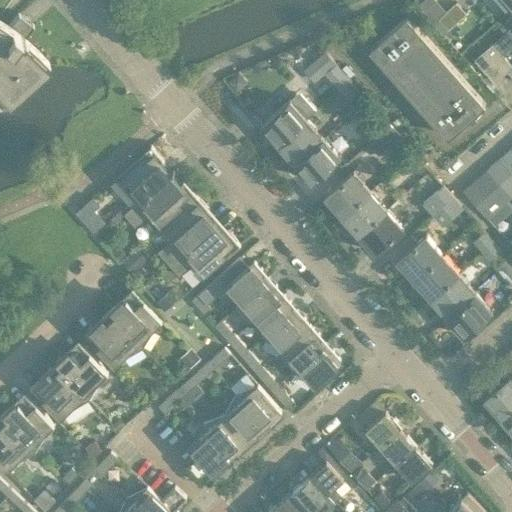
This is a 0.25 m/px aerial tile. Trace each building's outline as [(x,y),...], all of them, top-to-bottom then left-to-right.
[(447,28),(465,12),(456,1),(438,17),(447,28)] [(0,98),(44,60),(32,48),(21,38),(33,24),(18,12),(7,27),(0,22),(0,98)] [(485,102),(419,28),(407,14),(370,47),(412,94),(406,99),(413,107),(419,102),(448,135),(485,102)] [(464,30),(452,40),(461,51),(473,40),(464,30)] [(503,73),(511,65),(511,64),(493,43),(484,51),(503,73)] [(325,51),(305,69),(314,80),(326,70),(340,85),(349,77),(335,62),(325,51)] [(495,81),(503,73),(484,51),(475,58),(495,81)] [(238,71),(227,80),(237,91),(242,85),(243,77),(238,71)] [(362,88),(361,89),(349,77),(340,85),(338,88),(349,100),(348,100),(357,109),(370,97),(362,88)] [(316,108),(307,98),(296,92),(290,97),(261,123),(278,142),(307,116),(316,108)] [(369,142),(390,124),(379,112),(359,131),(369,142)] [(295,160),(324,135),(307,116),(278,142),(295,160)] [(379,153),(400,135),(390,124),(369,142),(379,153)] [(311,179),(340,154),(324,135),(295,160),(311,179)] [(161,161),(164,158),(151,143),(114,177),(136,201),(137,202),(171,171),(161,161)] [(511,170),(511,149),(510,148),(500,157),(511,170)] [(421,160),(413,150),(402,159),(411,169),(421,160)] [(507,186),(511,182),(511,170),(500,157),(490,166),(507,186)] [(341,213),(371,188),(354,169),(325,195),(341,213)] [(183,179),(180,182),(171,171),(137,202),(136,201),(124,212),(135,225),(147,214),(159,227),(196,194),(183,179)] [(492,200),(502,191),(485,171),(474,180),(492,200)] [(481,209),(492,200),(474,180),(464,189),(481,209)] [(443,206),(454,196),(443,184),(433,194),(443,206)] [(358,233),(387,207),(371,188),(341,213),(358,233)] [(488,217),(509,198),(502,191),(492,200),(481,209),(488,217)] [(205,210),(208,208),(196,194),(159,227),(170,239),(157,250),(168,262),(215,221),(205,210)] [(93,195),(77,211),(85,220),(101,203),(93,195)] [(452,216),(463,206),(454,196),(443,206),(452,216)] [(375,251),(404,225),(387,207),(358,233),(375,251)] [(227,229),(224,232),(215,221),(168,262),(179,275),(192,264),(203,277),(240,244),(227,229)] [(482,250),(493,241),(483,230),(472,240),(482,250)] [(414,277),(443,251),(426,233),(397,258),(414,277)] [(491,261),(502,251),(493,241),(482,250),(491,261)] [(111,251),(120,261),(126,255),(117,245),(111,251)] [(430,296),(459,270),(443,251),(414,277),(430,296)] [(132,253),(123,261),(132,272),(141,264),(132,253)] [(248,264),(240,255),(192,298),(204,311),(211,305),(207,302),(228,284),(242,300),(269,276),(254,259),(248,264)] [(511,284),(511,262),(508,258),(497,267),(511,284)] [(447,314),(476,289),(459,270),(430,296),(447,314)] [(256,316),(283,292),(269,276),(242,300),(236,305),(251,321),(256,316)] [(154,326),(162,318),(132,287),(108,310),(143,346),(154,328),(155,327),(154,326)] [(464,333),(493,308),(476,289),(447,314),(464,333)] [(171,290),(157,302),(164,310),(177,298),(171,290)] [(265,337),(298,308),(283,292),(256,316),(264,337),(265,337)] [(285,348),(312,324),(298,308),(265,337),(265,338),(285,348)] [(143,347),(143,346),(108,310),(84,333),(114,365),(122,357),(123,358),(124,357),(142,346),(143,347)] [(225,335),(231,329),(221,318),(215,323),(225,335)] [(293,370),(326,341),(312,324),(285,348),(293,369),(293,370)] [(239,351),(246,345),(236,334),(229,340),(239,351)] [(100,378),(108,370),(78,339),(54,362),(89,398),(100,380),(101,379),(100,378)] [(314,381),(341,358),(326,341),(293,370),(294,370),(313,381),(314,381)] [(218,363),(230,352),(225,346),(213,356),(218,363)] [(189,367),(199,358),(191,349),(181,358),(189,367)] [(253,367),(260,362),(250,350),(243,356),(253,367)] [(202,377),(213,367),(208,360),(196,370),(202,377)] [(88,399),(89,398),(54,362),(30,385),(60,417),(68,409),(69,410),(70,409),(88,399)] [(268,384),(274,378),(264,366),(258,372),(268,384)] [(502,415),(511,405),(511,372),(501,382),(498,378),(483,391),(486,395),(485,396),(502,415)] [(186,391),(198,380),(192,374),(180,385),(186,391)] [(265,425),(281,410),(258,383),(257,384),(236,392),(235,392),(265,425)] [(282,400),(289,394),(279,383),(272,388),(282,400)] [(170,406),(182,396),(175,389),(164,399),(170,406)] [(46,430),(54,422),(24,391),(0,414),(35,450),(46,432),(47,431),(46,430)] [(248,439),(265,425),(235,392),(235,393),(225,412),(248,439)] [(511,427),(511,405),(502,415),(511,427)] [(381,444),(401,426),(386,409),(365,426),(381,444)] [(232,454),(248,439),(225,412),(204,421),(204,420),(203,421),(232,454)] [(34,451),(35,450),(0,414),(0,462),(6,469),(14,461),(15,462),(16,461),(34,451)] [(119,417),(113,423),(119,429),(125,423),(119,417)] [(201,481),(232,454),(203,421),(192,441),(191,441),(199,450),(185,463),(201,481)] [(396,461),(417,444),(401,426),(381,444),(396,461)] [(351,470),(362,461),(339,436),(328,445),(351,470)] [(96,439),(85,446),(91,454),(101,448),(96,439)] [(412,479),(432,461),(417,444),(396,461),(412,479)] [(355,481),(330,454),(322,445),(318,449),(325,458),(309,473),(334,500),(355,481)] [(103,473),(113,462),(106,455),(95,466),(103,473)] [(361,464),(353,473),(363,484),(372,476),(361,464)] [(78,472),(72,466),(63,476),(69,482),(78,472)] [(431,469),(419,482),(425,488),(437,475),(431,469)] [(87,488),(97,477),(91,471),(81,482),(87,488)] [(309,473),(293,488),(309,506),(310,506),(314,511),(320,511),(334,500),(309,473)] [(0,486),(3,489),(8,484),(0,476),(0,486)] [(417,482),(408,491),(413,495),(421,495),(425,491),(417,482)] [(143,511),(170,511),(187,495),(175,484),(162,498),(147,484),(147,485),(127,495),(126,495),(143,511)] [(72,504),(82,493),(76,487),(66,498),(72,504)] [(19,504),(24,499),(13,488),(8,494),(19,504)] [(284,511),(303,511),(309,506),(293,488),(276,503),(284,511)] [(390,499),(381,490),(374,497),(382,506),(390,499)] [(37,501),(44,508),(54,499),(47,492),(37,501)] [(447,511),(484,511),(465,492),(446,511),(447,511)] [(143,511),(126,495),(126,496),(118,511),(143,511)] [(409,511),(410,511),(398,499),(396,497),(386,507),(390,511),(409,511)] [(64,511),(68,508),(61,502),(52,511),(64,511)] [(27,511),(37,511),(29,503),(24,509),(27,511)] [(284,511),(276,503),(265,511),(284,511)]
